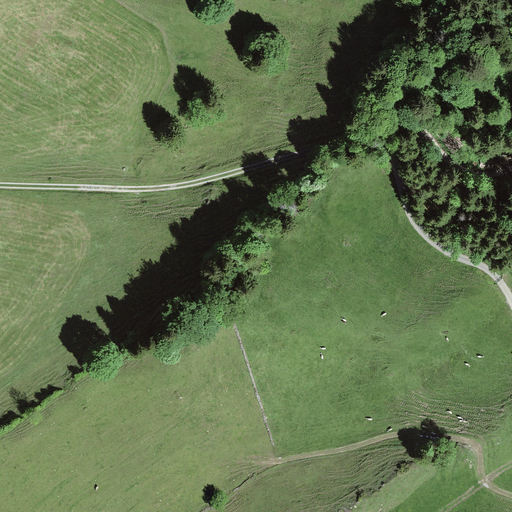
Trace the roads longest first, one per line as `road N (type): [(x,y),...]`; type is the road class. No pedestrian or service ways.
road 1 (track): [(0,186),(139,193),(386,132),(419,229),(499,280),(511,301)]
road 2 (track): [(386,132),(406,120),(468,169),(511,170)]
